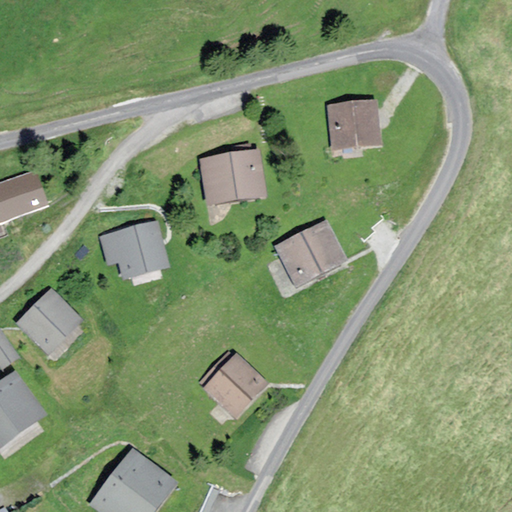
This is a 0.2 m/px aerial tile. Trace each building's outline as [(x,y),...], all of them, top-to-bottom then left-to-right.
[(373,101),(332,105),(336,146),(377,142),(373,101)] [(258,151),(205,159),(211,200),(264,192),(258,151)] [(35,173),(0,185),(0,221),(46,205),(35,173)] [(155,223),(103,238),(109,260),(120,258),(125,276),(167,264),(155,223)] [(326,223),(278,246),(295,280),(343,257),(326,223)] [(80,319),(50,291),(20,323),(50,351),(80,319)] [(0,331),(0,363),(3,367),(18,356),(0,331)] [(238,356),(207,385),(235,415),(267,385),(238,356)] [(0,444),(43,415),(14,374),(0,383),(0,444)] [(132,452),(93,504),(103,511),(153,511),(175,483),(132,452)]
